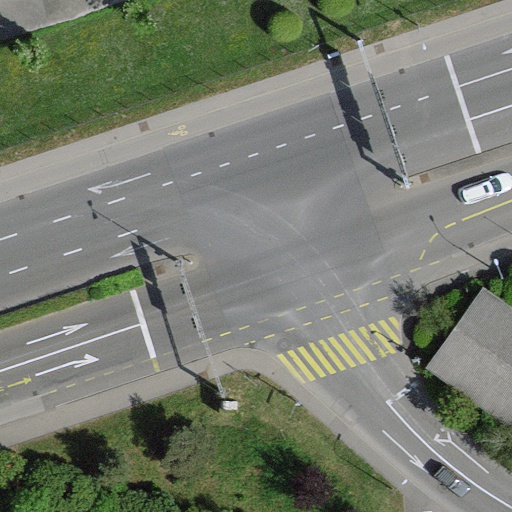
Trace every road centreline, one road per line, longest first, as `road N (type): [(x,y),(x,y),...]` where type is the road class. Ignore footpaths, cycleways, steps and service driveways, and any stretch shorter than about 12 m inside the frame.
road 1 (tertiary): [(301,210),(352,349),(383,398),(460,475),(511,508)]
road 2 (secondary): [(0,369),(143,323),(301,210)]
road 3 (secondary): [(301,210),(118,223),(0,261)]
road 4 (secondary): [(511,137),(301,210)]
